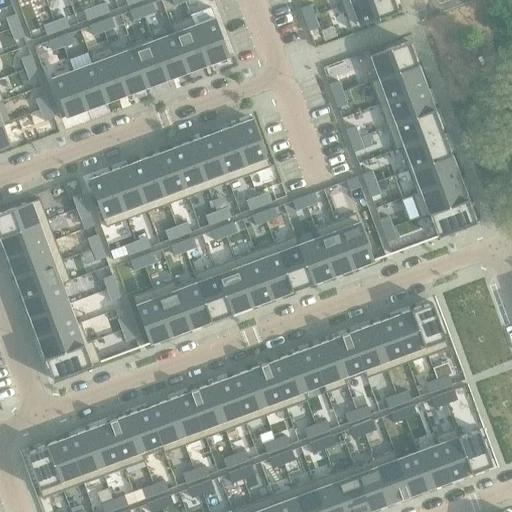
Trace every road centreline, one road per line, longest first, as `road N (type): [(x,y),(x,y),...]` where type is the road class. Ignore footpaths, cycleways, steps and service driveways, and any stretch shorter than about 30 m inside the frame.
road 1 (residential): [(39,415),(495,249)]
road 2 (residential): [(278,75),(0,181)]
